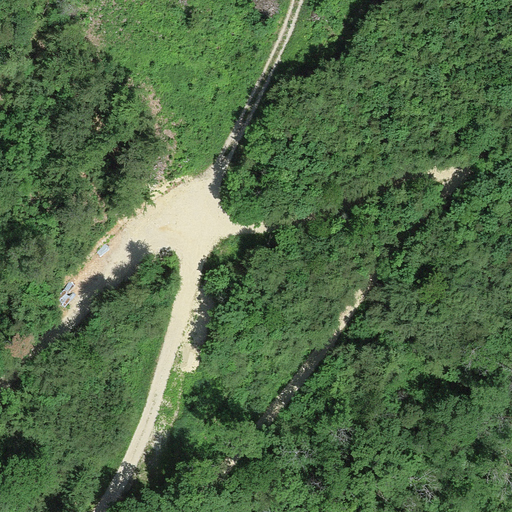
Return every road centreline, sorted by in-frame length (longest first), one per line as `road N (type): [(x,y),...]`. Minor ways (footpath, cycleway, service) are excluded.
road 1 (track): [(90,511),(134,433),(194,239),(289,0)]
road 2 (track): [(0,386),(94,299),(130,234),(155,215),(178,217),(194,239),(298,220),(445,174)]
road 3 (track): [(180,511),(333,336),(445,174),(511,94)]
